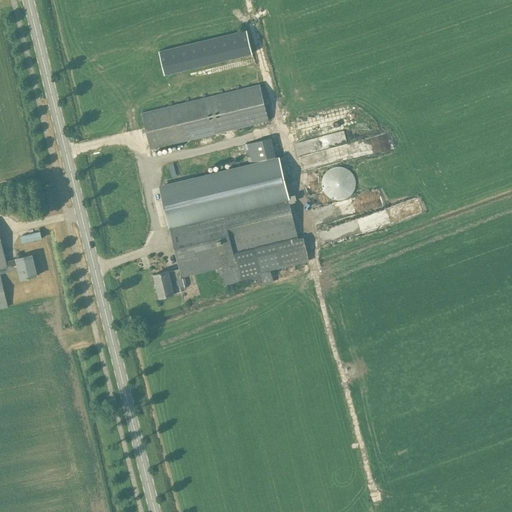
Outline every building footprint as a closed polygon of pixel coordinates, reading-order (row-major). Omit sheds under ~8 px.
[(249,29),(160,49),(166,73),(254,54),(249,29)] [(268,121),(259,84),(141,113),(150,149),(268,121)] [(311,150),(347,142),(342,118),(322,122),(325,136),(309,139),(311,150)] [(247,163),(158,185),(168,226),(288,197),(279,155),(275,156),(270,138),(243,144),(247,163)] [(337,200),(341,200),(346,198),(348,197),(352,193),(353,191),(354,189),(355,186),(355,182),(355,179),(354,176),(351,172),(347,169),(343,168),(340,167),(337,167),(333,167),(330,169),(328,171),(325,173),(324,176),(322,180),(322,184),(322,189),(325,193),(328,196),(333,199),(337,200)] [(168,271),(154,275),(159,297),(174,294),(181,292),(180,285),(182,285),(180,279),(182,279),(182,278),(212,270),(218,268),(220,274),(226,289),(238,285),(272,276),(271,270),(280,268),(308,261),(303,237),(298,238),(288,197),(168,226),(178,269),(168,272),(168,271)] [(22,242),(42,239),(41,231),(21,234),(22,242)] [(0,272),(1,274),(19,269),(21,279),(37,275),(32,255),(16,259),(6,261),(0,234),(0,272)]
